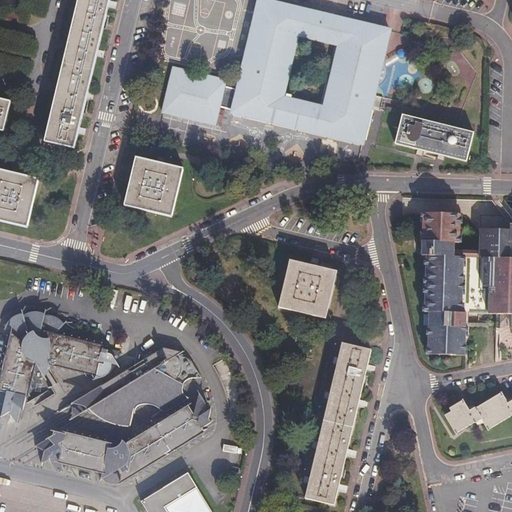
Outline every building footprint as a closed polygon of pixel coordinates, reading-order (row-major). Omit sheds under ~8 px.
[(77,0),(46,139),(75,146),(108,0),(77,0)] [(388,70),(387,64),(385,62),(386,57),(387,49),(390,35),(257,3),(235,98),(221,95),(224,81),(170,69),(164,94),(160,114),(214,127),(218,109),(231,112),(230,116),(335,137),(365,144),(376,100),(379,86),(383,84),(385,82),(387,80),(388,77),(389,74),(388,70)] [(401,56),(387,64),(388,70),(405,61),(407,62),(408,61),(410,60),(410,58),(411,57),(411,54),(410,53),(409,53),(407,52),(406,52),(404,52),(402,53),(402,54),(401,56)] [(0,128),(2,129),(9,99),(0,97),(0,128)] [(477,140),(405,123),(398,151),(470,168),(477,140)] [(127,203),(174,215),(185,168),(138,158),(127,203)] [(17,173),(0,168),(0,219),(28,226),(39,178),(17,173)] [(500,331),(496,330),(495,351),(498,351),(511,351),(511,260),(486,260),(456,259),(456,252),(456,245),(461,245),(462,217),(424,216),(423,258),(427,258),(426,314),(430,315),(429,348),(435,347),(437,357),(465,358),(466,316),(496,317),(501,317),(500,331)] [(486,253),(486,260),(511,260),(511,231),(486,231),(486,253)] [(279,311),(327,322),(338,273),(291,262),(279,311)] [(51,333),(59,324),(56,320),(49,316),(42,316),(39,313),(30,312),(24,314),(19,316),(17,314),(7,318),(0,323),(0,329),(6,331),(0,355),(0,392),(1,392),(0,398),(0,415),(5,413),(14,426),(30,363),(91,377),(91,380),(99,379),(107,374),(109,369),(110,366),(118,367),(113,357),(116,356),(119,351),(51,336),(51,333)] [(344,345),(307,501),(336,508),(373,352),(344,345)] [(435,347),(429,348),(429,356),(437,357),(435,347)] [(31,448),(39,453),(36,465),(47,458),(49,464),(97,475),(97,480),(114,471),(117,483),(216,424),(206,380),(192,359),(182,353),(160,349),(65,405),(75,407),(83,410),(85,412),(93,419),(110,426),(127,428),(131,414),(133,407),(142,405),(152,406),(165,416),(119,446),(115,442),(112,448),(106,450),(102,450),(104,443),(53,432),(53,434),(47,433),(46,437),(38,441),(39,443),(31,448)] [(511,401),(511,402),(510,401),(504,405),(498,395),(474,410),(473,408),(467,412),(461,403),(448,411),(450,414),(444,417),(455,434),(473,423),(473,424),(480,420),(486,431),(511,415),(511,416),(511,401)] [(212,511),(188,473),(141,500),(148,511),(212,511)] [(211,484),(205,487),(213,501),(219,497),(211,484)]
